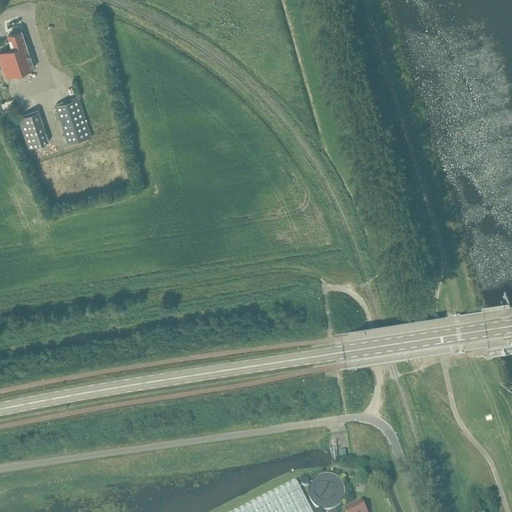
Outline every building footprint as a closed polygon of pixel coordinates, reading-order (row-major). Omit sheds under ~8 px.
[(13,48),(0,52),(0,59),(6,78),(34,69),(26,44),(22,31),(9,35),(13,48)] [(78,98),(55,105),(68,144),(91,136),(78,98)] [(18,118),(28,149),(48,143),(38,111),(18,118)] [(345,490),(344,486),(343,482),(342,480),(340,477),(337,475),(335,473),(331,472),(327,471),(324,471),(321,472),(317,474),(314,476),(312,479),(310,481),(309,485),(308,489),(308,493),(309,496),(311,499),(313,502),(316,504),(319,506),(323,508),(326,508),(330,508),(333,507),(337,505),(339,503),(342,500),(343,497),(344,493),(345,490)] [(312,511),(297,481),(235,511),(312,511)] [(367,511),(361,501),(344,510),(345,511),(363,511),(365,510),(366,511),(367,511)]
